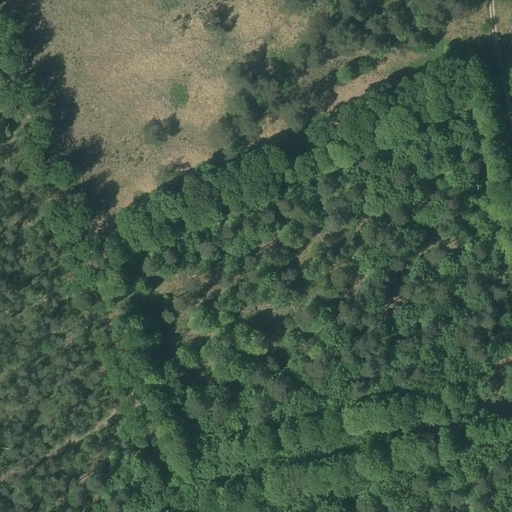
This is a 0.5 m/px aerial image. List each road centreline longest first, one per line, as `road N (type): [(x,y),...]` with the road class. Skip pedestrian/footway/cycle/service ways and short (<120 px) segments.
road 1 (track): [(82,246),(511,56)]
road 2 (track): [(185,511),(29,116)]
